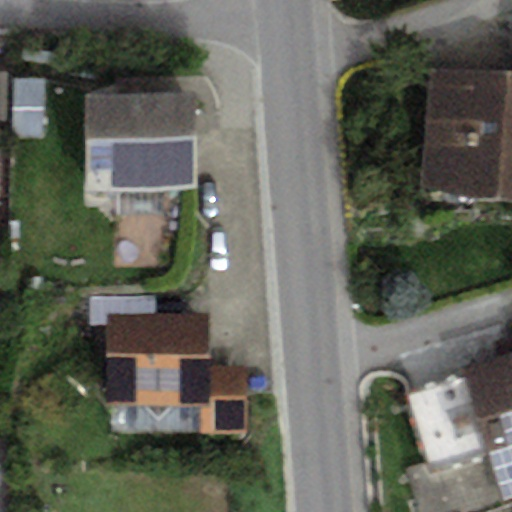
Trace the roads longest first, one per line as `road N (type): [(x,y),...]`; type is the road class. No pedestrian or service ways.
road 1 (tertiary): [(329,511),(291,49)]
road 2 (residential): [(286,12),(0,10)]
road 3 (residential): [(291,49),(438,26),(502,0)]
